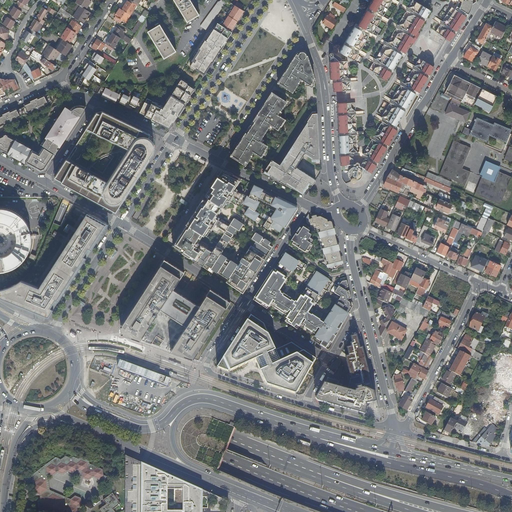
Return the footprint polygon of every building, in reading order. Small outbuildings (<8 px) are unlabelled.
[(89,0),(76,0),(75,2),(80,5),(86,9),(91,1),(89,0)] [(128,0),(122,10),(129,14),(130,15),(137,5),(129,0),(128,0)] [(200,15),(190,0),(174,0),(188,22),(200,15)] [(381,19),(373,14),(375,11),(383,16),(392,1),(389,0),(371,0),(368,7),(370,9),(369,11),(366,10),(357,25),(356,27),(354,26),(345,41),(348,43),(346,46),(344,44),(339,52),(354,61),(354,60),(357,62),(361,56),(358,55),(359,53),(351,48),(353,46),(360,50),(369,35),(361,31),(363,28),(373,34),(381,19)] [(407,34),(396,27),(387,42),(399,49),(397,52),(386,45),(384,44),(375,59),(386,65),(385,68),(374,62),(369,69),(384,78),(401,50),(402,51),(428,8),(413,0),(412,0),(408,7),(419,14),(417,16),(406,10),(398,25),(409,31),(407,34)] [(458,0),(459,1),(458,4),(457,7),(463,10),(461,13),(455,9),(452,7),(442,21),(450,26),(449,29),(441,24),(436,32),(451,41),(456,34),(453,32),(455,29),(457,31),(466,17),(464,15),(465,12),(468,14),(471,10),(472,5),(472,0),(458,0)] [(201,26),(206,30),(226,3),(223,1),(221,3),(219,1),(218,1),(201,26)] [(346,9),(346,8),(340,4),(336,2),(333,6),(344,12),(346,9)] [(22,8),(17,4),(15,7),(14,7),(9,14),(10,14),(16,18),(17,19),(22,11),(20,11),(22,8)] [(80,5),(73,16),(84,23),(91,12),(86,9),(80,5)] [(231,32),(244,11),(235,5),(222,26),(217,23),(205,40),(206,41),(191,61),(193,62),(190,66),(196,70),(196,69),(204,74),(210,66),(214,59),(214,60),(221,50),(222,48),(221,47),(225,41),(226,42),(232,32),(231,32)] [(47,10),(43,8),(37,16),(39,17),(42,19),(48,11),(53,14),(55,11),(49,7),(47,10)] [(419,14),(408,7),(406,10),(417,16),(419,14)] [(65,11),(61,8),(59,11),(61,12),(68,17),(70,14),(65,11)] [(128,17),(129,14),(122,10),(120,8),(116,15),(116,16),(122,20),(123,20),(126,16),(128,17)] [(420,32),(418,31),(430,10),(428,8),(402,51),(401,50),(384,78),(387,80),(402,55),(404,56),(412,42),(414,43),(420,32)] [(136,13),(133,17),(139,21),(143,23),(145,19),(136,13)] [(323,22),(332,28),(337,20),(334,18),(335,16),(330,13),(329,15),(328,15),(323,22)] [(16,18),(10,14),(8,17),(3,24),(10,29),(15,22),(14,21),(16,18)] [(42,19),(39,17),(37,20),(35,19),(29,28),(31,29),(34,31),(40,23),(43,25),(45,21),(42,19)] [(72,20),(68,27),(76,32),(77,33),(81,26),(72,20)] [(132,31),(136,34),(143,23),(139,21),(132,31)] [(507,28),(495,22),(493,27),(490,32),(497,36),(502,38),(507,28)] [(176,51),(160,24),(148,32),(164,59),(176,51)] [(481,43),(483,44),(485,41),(486,40),(490,32),(493,27),(486,24),(477,40),(478,41),(481,43)] [(409,31),(398,25),(396,27),(407,34),(409,31)] [(10,32),(1,27),(0,28),(0,36),(8,41),(10,38),(7,36),(10,32)] [(69,43),(72,37),(76,32),(68,27),(63,35),(61,38),(69,43)] [(128,43),(129,44),(132,40),(123,34),(125,31),(120,28),(119,29),(118,28),(117,28),(113,34),(120,38),(122,39),(128,43)] [(34,31),(31,29),(29,32),(27,31),(22,40),(27,43),(32,34),(35,36),(38,33),(34,31)] [(106,37),(103,42),(113,49),(120,38),(113,34),(110,39),(109,39),(106,37)] [(99,40),(98,39),(92,48),(100,53),(102,49),(103,48),(104,46),(112,51),(113,49),(103,42),(99,40)] [(72,45),(64,40),(57,50),(66,55),(70,49),(72,46),(71,46),(72,45)] [(399,49),(387,42),(386,45),(397,52),(399,49)] [(52,62),(55,58),(56,56),(58,57),(60,52),(49,45),(42,55),(52,62)] [(474,57),(475,57),(480,50),(478,49),(477,51),(471,47),(466,53),(464,57),(472,61),(474,57)] [(29,57),(21,51),(16,59),(19,61),(18,62),(24,66),(25,63),(29,57)] [(101,64),(105,58),(95,52),(91,57),(92,58),(88,63),(87,63),(80,74),(76,72),(73,75),(75,76),(73,82),(81,86),(85,78),(89,80),(97,69),(94,68),(98,62),(101,64)] [(305,82),(305,87),(314,87),(314,81),(315,81),(307,56),(306,57),(306,56),(306,55),(305,54),(305,53),(304,53),(302,52),(301,53),(300,53),(299,54),(299,55),(298,56),(296,55),(289,66),(290,66),(285,72),(282,77),(283,78),(279,83),(280,83),(284,86),(284,87),(293,92),(299,83),(298,83),(301,79),(303,80),(305,82)] [(487,66),(492,56),(482,52),(481,54),(480,53),(477,59),(479,60),(478,61),(487,66)] [(100,55),(116,65),(117,62),(102,53),(100,55)] [(500,60),(493,56),(492,57),(487,66),(495,70),(500,60)] [(45,63),(44,64),(52,70),(55,66),(56,66),(56,65),(55,65),(43,58),(41,61),(45,63)] [(380,144),(372,139),(363,154),(358,152),(357,135),(350,135),(350,132),(356,132),(357,132),(356,114),(349,115),(349,112),(355,111),(355,102),(341,103),(344,165),(348,165),(349,174),(349,176),(351,179),(353,180),(356,180),(359,180),(361,178),(366,170),(369,172),(395,129),(392,127),(415,89),(417,91),(432,66),(420,58),(415,66),(423,71),(421,73),(413,69),(405,83),(410,87),(409,90),(403,86),(401,85),(392,100),(399,104),(397,106),(393,104),(390,102),(382,117),(384,118),(384,119),(390,122),(388,125),(382,121),(373,136),(382,141),(380,144)] [(386,65),(375,59),(374,62),(385,68),(386,65)] [(339,86),(339,91),(351,90),(351,81),(349,81),(345,82),(345,78),(348,78),(348,61),(333,62),(334,79),(336,79),(336,86),(339,86)] [(333,91),(339,91),(339,86),(336,86),(336,79),(334,79),(333,62),(331,62),(330,62),(331,82),(333,82),(333,91)] [(24,66),(23,67),(28,74),(31,72),(28,69),(29,68),(25,63),(24,66)] [(397,126),(416,94),(418,95),(435,67),(432,66),(417,91),(415,89),(392,127),(395,129),(369,172),(372,174),(399,128),(397,126)] [(505,67),(503,71),(506,72),(506,73),(505,75),(509,77),(511,78),(511,76),(511,75),(511,70),(511,71),(505,67)] [(31,72),(28,74),(32,79),(41,75),(39,71),(35,73),(34,70),(31,72)] [(480,87),(462,78),(462,79),(461,79),(459,78),(459,77),(452,73),(449,80),(449,81),(448,83),(447,83),(447,84),(442,94),(470,108),(480,87)] [(9,82),(8,81),(6,82),(5,80),(4,81),(3,79),(0,78),(0,82),(1,82),(2,85),(4,89),(9,87),(10,88),(13,87),(14,90),(19,87),(15,80),(11,79),(12,81),(9,82)] [(188,99),(194,89),(187,84),(181,80),(162,109),(155,105),(156,103),(152,101),(150,105),(145,103),(140,113),(145,116),(146,115),(152,119),(151,120),(170,129),(175,120),(175,119),(178,114),(179,115),(189,99),(188,99)] [(115,102),(117,100),(118,97),(109,92),(110,91),(102,87),(101,88),(97,85),(94,92),(115,102)] [(475,105),(490,112),(497,96),(482,89),(475,105)] [(125,105),(127,102),(129,97),(120,93),(118,97),(117,100),(120,101),(119,102),(125,105)] [(280,111),(286,102),(278,96),(277,97),(273,95),(272,94),(269,99),(268,98),(265,104),(261,110),(257,115),(259,116),(253,125),(247,134),(246,133),(242,139),(238,145),(235,150),(236,151),(232,156),(233,156),(237,159),(237,160),(246,165),(251,156),(254,152),(256,153),(261,156),(265,150),(267,146),(262,143),(260,141),(262,139),(261,139),(265,133),(268,127),(269,128),(271,125),(273,127),(278,130),(280,126),(281,126),(285,120),(279,116),(277,115),(280,111)] [(0,126),(4,125),(4,126),(17,119),(31,112),(32,113),(45,106),(45,105),(52,102),(49,95),(45,97),(44,95),(24,104),(25,106),(17,110),(16,108),(0,115),(0,126)] [(135,107),(139,99),(133,96),(133,97),(130,95),(129,97),(127,102),(130,103),(129,104),(135,107)] [(466,122),(470,112),(457,107),(458,104),(451,101),(446,114),(466,122)] [(0,149),(41,171),(45,170),(69,133),(86,107),(84,106),(83,106),(82,105),(80,105),(79,105),(77,105),(75,106),(74,107),(72,108),(71,109),(70,110),(68,109),(66,111),(63,110),(58,118),(57,120),(54,125),(52,127),(47,135),(49,136),(42,146),(44,147),(43,148),(40,153),(39,154),(30,149),(25,147),(23,145),(18,143),(14,140),(8,137),(6,136),(0,138),(0,149)] [(80,144),(77,148),(75,147),(55,178),(62,182),(62,183),(116,212),(150,159),(149,159),(153,153),(154,151),(154,149),(154,148),(154,146),(154,144),(153,143),(152,141),(151,140),(149,139),(151,134),(139,129),(135,127),(123,121),(114,117),(102,111),(97,113),(78,142),(80,144)] [(302,192),(306,195),(311,188),(308,186),(310,183),(313,184),(316,180),(296,167),(294,166),(302,153),(305,154),(311,158),(312,158),(312,162),(315,161),(320,161),(317,113),(315,113),(315,112),(312,112),(307,119),(308,123),(308,126),(306,126),(293,146),(294,147),(283,164),(281,163),(280,165),(272,160),(265,170),(270,174),(268,177),(274,179),(275,177),(285,185),(286,184),(291,188),(293,186),(301,193),(302,192)] [(253,125),(259,116),(257,115),(246,133),(247,134),(253,125)] [(472,130),(465,127),(462,134),(469,137),(470,135),(487,142),(490,136),(506,142),(511,129),(495,122),(494,124),(477,117),(476,119),(475,119),(474,120),(476,121),(472,130)] [(454,141),(440,174),(465,185),(470,172),(463,169),(471,148),(454,141)] [(293,146),(281,163),(283,164),(294,147),(293,146)] [(294,166),(296,167),(305,154),(302,153),(294,166)] [(501,167),(486,161),(480,176),(482,177),(495,182),(499,172),(501,167)] [(448,191),(449,187),(426,177),(410,171),(402,168),(401,172),(408,175),(409,172),(425,179),(424,180),(425,182),(448,191)] [(392,169),(388,176),(424,192),(425,192),(428,186),(424,184),(424,185),(397,174),(397,173),(392,169)] [(202,202),(173,246),(183,253),(183,251),(180,249),(182,247),(185,249),(187,247),(189,248),(188,249),(188,250),(185,254),(197,262),(203,266),(207,269),(208,266),(214,270),(218,272),(219,270),(222,273),(221,275),(225,277),(226,275),(230,277),(228,279),(228,280),(230,281),(228,283),(243,293),(245,289),(243,288),(246,283),(249,284),(251,280),(249,279),(252,275),(254,276),(256,272),(254,271),(257,267),(259,268),(261,264),(259,263),(262,258),(264,260),(267,256),(265,254),(268,249),(270,251),(272,247),(269,245),(270,243),(264,239),(264,240),(262,239),(263,238),(255,233),(252,239),(256,242),(253,247),(251,245),(246,252),(248,254),(245,259),(243,257),(240,261),(242,263),(238,270),(235,268),(237,265),(233,262),(232,264),(225,259),(226,258),(222,255),(220,258),(218,257),(220,253),(219,253),(221,249),(224,245),(225,246),(228,242),(227,242),(226,241),(229,236),(231,237),(233,233),(232,233),(235,227),(236,228),(239,230),(243,224),(234,218),(230,225),(229,227),(226,225),(227,223),(221,219),(220,221),(215,218),(218,212),(217,212),(221,206),(222,207),(227,199),(235,204),(237,202),(241,205),(242,203),(249,207),(245,215),(259,223),(261,219),(256,216),(258,213),(255,211),(260,201),(258,200),(259,198),(278,208),(277,209),(278,209),(277,211),(276,211),(276,212),(271,218),(270,217),(264,226),(268,229),(270,226),(279,232),(283,226),(285,223),(287,224),(290,219),(284,215),(286,212),(290,214),(291,213),(293,215),(297,208),(296,205),(290,203),(289,205),(286,203),(287,201),(278,197),(277,199),(271,196),(262,191),(263,189),(254,185),(249,197),(247,196),(239,193),(235,190),(237,185),(236,184),(239,178),(222,170),(205,196),(207,198),(209,198),(205,204),(204,203),(202,202)] [(428,172),(426,177),(449,187),(452,182),(428,172)] [(511,177),(511,176),(499,172),(495,182),(482,177),(475,194),(501,204),(511,177)] [(422,196),(424,192),(388,176),(384,186),(406,195),(408,190),(409,191),(410,190),(419,194),(418,197),(420,198),(422,195),(422,196)] [(277,199),(278,197),(272,194),(263,189),(262,191),(271,196),(277,199)] [(439,191),(437,197),(440,198),(444,200),(447,195),(439,191)] [(457,199),(447,195),(444,200),(452,204),(455,205),(457,199)] [(401,209),(403,205),(401,204),(402,203),(404,203),(407,205),(409,201),(400,196),(396,206),(401,209)] [(56,198),(55,198),(54,198),(52,198),(51,199),(50,200),(49,201),(49,202),(49,204),(50,206),(51,207),(52,207),(53,207),(53,208),(55,207),(56,207),(57,206),(58,206),(59,204),(59,202),(58,201),(58,200),(56,199),(56,198)] [(448,212),(452,204),(444,200),(440,198),(436,207),(448,212)] [(409,204),(419,209),(421,205),(410,200),(409,204)] [(429,214),(431,209),(421,205),(419,209),(417,213),(419,214),(421,210),(429,214)] [(13,269),(16,268),(19,266),(21,264),(24,261),(26,257),(29,252),(30,248),(31,245),(31,240),(31,237),(30,231),(28,227),(26,224),(25,222),(22,218),(18,215),(15,213),(11,211),(8,210),(4,209),(0,209),(0,272),(4,272),(8,271),(13,269)] [(387,214),(380,211),(375,221),(386,225),(389,218),(386,217),(387,214)] [(109,224),(87,212),(73,235),(39,288),(21,280),(18,282),(16,284),(13,285),(10,286),(7,288),(5,289),(2,289),(0,289),(0,297),(38,313),(48,317),(53,309),(51,307),(56,300),(58,301),(87,258),(84,256),(89,248),(91,250),(109,224)] [(397,225),(400,217),(393,213),(387,227),(392,229),(394,224),(397,225)] [(317,216),(312,217),(312,219),(313,223),(314,228),(316,228),(319,227),(320,233),(322,239),(324,249),(326,255),(328,265),(329,268),(332,268),(343,265),(332,223),(317,216)] [(445,232),(448,227),(444,225),(446,221),(438,218),(434,226),(442,229),(441,230),(445,232)] [(488,232),(494,220),(489,218),(488,219),(483,230),(487,232),(488,232)] [(402,223),(397,233),(405,236),(410,226),(402,223)] [(463,232),(469,235),(472,227),(462,223),(459,230),(452,245),(447,255),(456,259),(458,254),(457,253),(458,250),(457,249),(459,245),(457,244),(463,232)] [(415,228),(411,226),(406,237),(415,241),(418,235),(417,234),(414,232),(413,235),(412,234),(415,228)] [(296,234),(291,241),(293,242),(300,246),(298,249),(305,253),(306,251),(311,244),(313,241),(310,238),(311,236),(308,234),(310,232),(303,227),(302,229),(298,236),(296,234)] [(452,245),(459,230),(453,228),(449,236),(450,237),(447,243),(452,245)] [(422,241),(425,234),(424,233),(423,234),(420,233),(416,241),(420,243),(421,240),(422,241)] [(425,234),(422,241),(432,245),(435,238),(425,234)] [(500,241),(495,251),(500,253),(501,252),(505,254),(510,244),(505,242),(504,243),(500,241)] [(437,251),(445,255),(449,247),(441,243),(437,251)] [(118,252),(114,249),(108,257),(112,260),(118,252)] [(465,258),(467,256),(465,255),(466,253),(461,251),(459,256),(457,262),(465,265),(467,259),(465,258)] [(285,311),(285,312),(291,302),(292,300),(284,294),(282,296),(277,293),(291,272),(293,272),(296,266),(302,270),(304,268),(305,265),(296,259),(295,260),(293,259),(293,261),(291,260),(293,257),(285,252),(281,257),(283,258),(275,271),(270,279),(267,283),(263,289),(261,288),(259,291),(261,292),(255,301),(261,305),(263,303),(269,307),(270,305),(272,302),(273,301),(275,302),(273,304),(276,306),(275,308),(283,314),(285,311)] [(471,266),(482,271),(484,268),(487,261),(476,255),(471,266)] [(388,275),(393,264),(377,256),(375,260),(384,265),(383,267),(385,268),(383,271),(383,273),(388,275)] [(122,325),(123,334),(140,340),(155,317),(160,309),(186,326),(181,334),(170,351),(193,359),(230,302),(210,289),(199,306),(173,290),(184,272),(164,259),(122,325)] [(398,261),(395,259),(393,264),(388,275),(388,276),(393,278),(395,273),(394,272),(395,269),(399,271),(403,263),(401,262),(402,260),(399,259),(398,261)] [(500,266),(488,260),(487,261),(484,268),(486,269),(485,271),(496,276),(500,266)] [(370,283),(382,289),(388,276),(388,275),(383,273),(383,271),(377,268),(370,283)] [(411,279),(421,284),(423,279),(426,274),(416,269),(411,279)] [(285,312),(288,313),(289,311),(291,312),(287,319),(290,321),(289,322),(292,324),(291,325),(294,327),(296,324),(299,326),(300,324),(301,322),(304,319),(306,320),(303,324),(305,325),(304,327),(312,333),(313,331),(315,333),(318,329),(320,330),(317,334),(316,335),(314,338),(316,339),(322,343),(320,345),(326,349),(327,347),(329,342),(331,343),(332,344),(336,337),(334,336),(337,330),(339,331),(343,324),(341,323),(344,317),(346,318),(348,315),(345,313),(347,309),(351,311),(353,306),(352,302),(350,303),(348,302),(349,299),(351,298),(349,291),(347,292),(345,291),(346,288),(348,287),(346,278),(341,279),(341,282),(334,293),(340,296),(341,297),(335,306),(330,314),(331,315),(328,319),(327,318),(324,324),(320,321),(321,319),(313,314),(312,316),(307,313),(313,305),(314,306),(316,303),(315,302),(316,299),(327,283),(331,285),(332,282),(315,271),(313,274),(315,276),(304,292),(303,294),(301,293),(299,296),(301,297),(296,305),(291,302),(285,312)] [(440,271),(434,285),(436,286),(441,288),(442,285),(443,284),(449,286),(453,277),(440,271)] [(401,275),(396,285),(406,289),(410,279),(401,275)] [(430,282),(423,279),(421,284),(420,286),(426,290),(430,282)] [(382,289),(378,299),(383,302),(388,304),(392,293),(382,289)] [(404,295),(394,290),(392,293),(402,298),(403,298),(404,295)] [(459,302),(461,297),(450,292),(448,297),(452,299),(451,301),(454,302),(455,300),(459,302)] [(432,298),(428,296),(424,306),(423,308),(429,311),(430,311),(432,306),(431,306),(432,302),(435,303),(434,304),(438,305),(439,302),(434,299),(432,298)] [(400,303),(406,306),(426,317),(429,311),(423,308),(412,303),(402,298),(402,299),(400,303)] [(406,306),(400,303),(399,305),(397,308),(396,310),(402,313),(404,310),(406,306)] [(382,326),(379,332),(380,337),(393,314),(389,306),(382,310),(383,313),(382,314),(384,317),(385,316),(386,319),(380,322),(382,326)] [(442,317),(447,320),(450,315),(440,310),(438,313),(438,315),(442,317)] [(486,322),(489,315),(482,312),(481,315),(476,313),(470,327),(481,332),(484,326),(481,325),(483,321),(486,322)] [(293,343),(276,350),(263,323),(251,315),(218,367),(230,371),(256,359),(268,385),(296,394),(317,359),(293,343)] [(449,325),(451,321),(447,320),(442,317),(438,325),(444,328),(446,324),(449,325)] [(401,340),(407,330),(392,322),(387,332),(401,340)] [(316,398),(318,401),(365,414),(369,404),(377,402),(364,346),(361,347),(358,335),(360,334),(359,329),(355,329),(344,350),(351,378),(348,388),(339,385),(340,381),(327,378),(316,398)] [(438,345),(444,334),(439,331),(437,335),(434,333),(432,336),(434,337),(432,341),(438,345)] [(470,348),(473,341),(474,339),(466,335),(459,348),(461,350),(469,354),(472,349),(470,348)] [(430,356),(436,344),(427,339),(421,351),(430,356)] [(474,350),(478,341),(475,339),(473,341),(470,348),(472,349),(469,354),(469,355),(471,356),(471,357),(473,354),(475,350),(474,350)] [(408,359),(413,349),(410,347),(404,357),(408,359)] [(469,354),(461,350),(449,370),(456,374),(460,376),(471,356),(469,355),(469,354)] [(420,364),(423,366),(428,358),(424,356),(422,360),(421,359),(420,361),(421,361),(420,364)] [(503,372),(506,366),(496,360),(493,367),(503,372)] [(511,362),(510,362),(500,384),(511,389),(511,387),(511,362)] [(419,376),(424,379),(429,371),(421,367),(420,369),(413,366),(407,376),(414,379),(419,370),(421,371),(419,376)] [(448,382),(451,383),(456,374),(449,370),(448,370),(442,380),(447,383),(448,382)] [(398,389),(399,392),(404,391),(403,387),(405,387),(401,375),(395,376),(396,380),(395,380),(397,389),(398,389)] [(409,394),(416,380),(411,378),(405,392),(409,394)] [(447,398),(452,389),(442,383),(437,392),(447,398)] [(457,388),(456,391),(463,394),(468,385),(464,383),(461,389),(457,388)] [(410,396),(408,395),(407,396),(405,399),(401,405),(407,409),(412,401),(409,399),(410,396)] [(496,395),(484,415),(494,421),(506,401),(496,395)] [(430,400),(426,407),(434,411),(435,409),(437,410),(436,412),(439,414),(443,407),(445,404),(445,402),(435,397),(433,401),(430,400)] [(455,413),(453,412),(449,421),(442,434),(444,436),(446,431),(450,433),(457,421),(452,419),(455,413)] [(422,421),(424,421),(431,425),(435,418),(426,413),(422,421)] [(467,423),(459,418),(457,421),(454,427),(463,431),(467,423)] [(493,434),(498,428),(492,425),(488,429),(485,427),(472,442),(488,446),(496,436),(493,434)] [(202,511),(203,490),(125,455),(125,511),(202,511)] [(103,475),(102,469),(89,463),(88,461),(81,457),(78,459),(73,457),(71,458),(66,456),(61,460),(55,458),(31,475),(34,491),(39,494),(40,499),(37,501),(39,510),(42,511),(61,511),(65,509),(65,511),(76,511),(76,507),(80,503),(80,498),(74,495),(70,499),(49,490),(47,474),(52,476),(56,472),(62,474),(66,471),(72,473),(76,470),(81,472),(82,478),(88,480),(93,477),(98,479),(99,484),(109,478),(103,475)] [(226,511),(228,501),(203,490),(202,511),(226,511)] [(120,504),(112,493),(103,500),(105,504),(98,510),(99,511),(115,511),(113,509),(120,504)]
